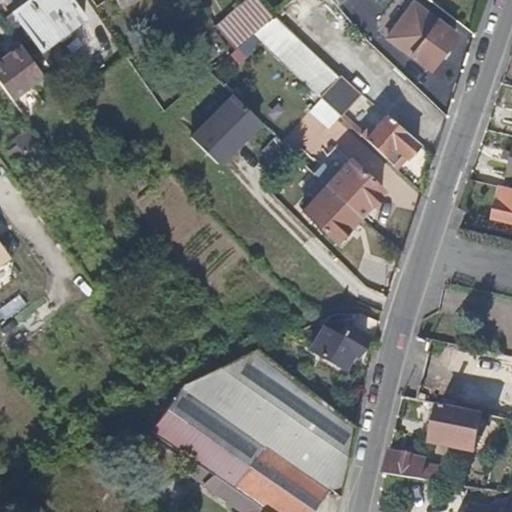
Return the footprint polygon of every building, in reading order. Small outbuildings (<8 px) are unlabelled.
[(85,20),(71,0),(20,0),(9,7),(38,50),(85,20)] [(253,0),(244,0),(215,29),(228,52),(250,33),(269,16),(253,0)] [(449,27),(455,21),(424,0),(406,0),(411,5),(388,36),(430,68),(456,33),(449,27)] [(41,76),(16,41),(6,49),(8,53),(0,58),(0,84),(10,99),(41,76)] [(326,104),(340,117),(360,93),(347,81),(326,104)] [(263,123),(233,94),(192,136),(222,166),(263,123)] [(364,139),(392,165),(401,154),(404,156),(416,142),(386,114),(364,139)] [(6,151),(11,158),(38,138),(30,127),(9,142),(12,145),(6,151)] [(306,184),(317,173),(314,170),(310,166),(301,158),(299,157),(288,169),(306,184)] [(328,183),(361,212),(384,186),(351,157),(337,173),(323,161),(314,170),(317,173),(328,183)] [(337,239),(361,212),(328,183),(304,210),(337,239)] [(511,190),(502,188),(496,219),(511,224),(511,190)] [(0,264),(10,258),(0,244),(0,264)] [(0,293),(6,302),(27,287),(18,276),(0,289),(0,293)] [(311,342),(342,366),(354,350),(356,352),(367,336),(349,323),(341,332),(326,321),(311,342)] [(353,434),(354,427),(330,406),(283,370),(256,348),(166,390),(140,408),(200,460),(262,511),(311,511),(330,490),(338,496),(353,434)] [(482,413),(437,404),(429,443),(474,451),(482,413)] [(262,511),(200,460),(140,408),(126,416),(203,470),(194,480),(235,511),(262,511)] [(390,450),(385,474),(435,481),(438,466),(423,463),(425,455),(390,450)]
